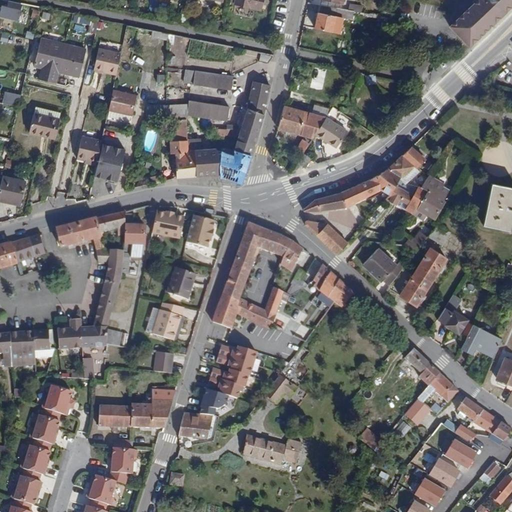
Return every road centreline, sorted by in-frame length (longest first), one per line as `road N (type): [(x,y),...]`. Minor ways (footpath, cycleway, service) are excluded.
road 1 (residential): [(254,196),(511,418)]
road 2 (residential): [(147,511),(238,220),(254,196)]
road 3 (tertiary): [(254,196),(367,161),(504,37)]
road 4 (tertiary): [(0,236),(128,200),(254,196)]
road 5 (residential): [(296,0),(254,196)]
